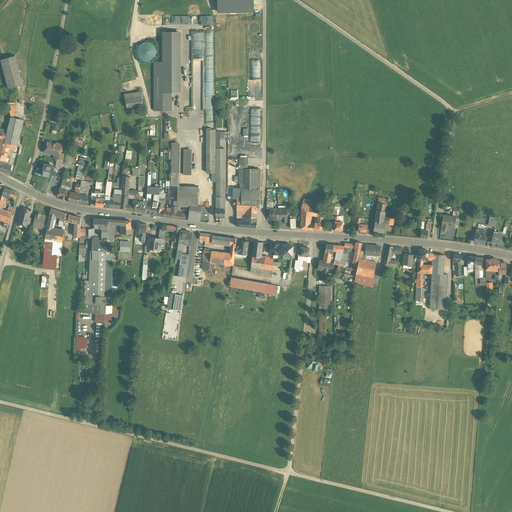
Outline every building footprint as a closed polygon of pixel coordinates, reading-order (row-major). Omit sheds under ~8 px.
[(219,0),(219,13),(253,13),(253,0),(219,0)] [(170,111),(170,92),(178,92),(178,32),(163,32),(163,63),(154,63),(154,111),(170,111)] [(147,42),(145,42),(143,43),(141,44),(138,46),(137,49),(137,52),(137,56),(139,59),(141,61),(144,62),(147,62),(150,62),(153,60),(155,58),(156,56),(157,52),(156,50),(156,48),(154,45),(152,44),(150,43),(147,42)] [(14,56),(0,60),(8,89),(22,85),(14,56)] [(249,60),(249,76),(259,76),(259,60),(249,60)] [(141,97),(125,99),(126,108),(143,105),(141,97)] [(238,111),(238,137),(246,137),(247,112),(238,111)] [(11,117),(7,130),(20,133),(23,120),(14,118),(11,117)] [(20,133),(7,130),(5,141),(4,143),(9,145),(16,146),(20,147),(23,134),(20,133)] [(215,132),(215,130),(206,130),(207,173),(216,173),(215,149),(215,140),(215,133),(215,132)] [(56,144),(48,142),(46,148),(47,149),(46,153),(55,155),(58,156),(59,153),(61,147),(56,146),(56,144)] [(224,149),(215,149),(216,173),(216,175),(216,197),(225,197),(224,149)] [(11,167),(10,171),(11,171),(14,172),(19,154),(15,153),(11,167)] [(1,155),(0,158),(0,170),(10,174),(11,171),(10,171),(11,167),(4,164),(6,156),(2,155),(1,155)] [(54,166),(44,164),(41,175),(51,178),(54,166)] [(85,165),(79,164),(75,179),(81,180),(85,165)] [(248,169),(239,169),(238,183),(240,183),(240,189),(242,189),(260,189),(260,169),(248,169)] [(139,178),(123,176),(121,185),(121,189),(122,189),(122,190),(121,195),(122,195),(127,196),(128,194),(135,195),(134,201),(133,205),(135,205),(137,202),(139,201),(139,194),(138,194),(139,178)] [(69,182),(62,180),(60,188),(69,191),(71,186),(69,182)] [(177,201),(170,201),(170,206),(171,206),(177,206),(190,207),(188,220),(200,222),(202,207),(198,207),(199,187),(195,187),(189,187),(184,187),(177,186),(177,194),(177,201)] [(85,187),(80,187),(80,188),(78,204),(86,205),(87,196),(86,196),(87,190),(84,190),(85,187)] [(15,192),(4,188),(0,201),(0,208),(3,210),(5,204),(5,202),(3,201),(5,196),(9,198),(13,200),(14,198),(13,197),(15,192)] [(69,191),(60,188),(59,192),(57,192),(57,195),(57,196),(57,197),(61,198),(61,199),(64,200),(64,199),(66,200),(66,199),(68,200),(70,193),(70,192),(69,191)] [(76,193),(75,195),(70,193),(68,200),(68,202),(78,204),(80,188),(76,188),(75,191),(76,192),(76,193)] [(260,189),(242,189),(241,199),(257,200),(256,208),(259,208),(260,189)] [(127,196),(122,195),(120,208),(130,210),(130,206),(132,205),(126,205),(127,196)] [(216,197),(215,197),(216,210),(225,210),(225,197),(216,197)] [(102,199),(96,198),(96,200),(95,206),(104,207),(105,200),(105,199),(102,199)] [(241,199),(237,199),(236,215),(246,215),(247,211),(256,212),(256,208),(257,200),(241,199)] [(147,202),(137,202),(135,205),(134,211),(146,214),(147,209),(147,202)] [(159,203),(158,203),(157,207),(156,215),(164,217),(165,211),(162,211),(163,204),(159,203)] [(386,204),(378,203),(377,210),(384,211),(386,212),(387,205),(386,204)] [(14,207),(5,204),(3,210),(12,213),(14,207)] [(303,204),(302,204),(301,214),(311,216),(312,216),(314,206),(303,204)] [(153,208),(150,208),(149,214),(156,215),(157,207),(153,206),(153,208)] [(177,206),(171,206),(170,218),(171,218),(183,219),(183,214),(177,213),(177,206)] [(316,206),(314,206),(312,216),(318,217),(318,219),(323,220),(323,217),(324,208),(316,206)] [(3,210),(0,208),(0,219),(5,221),(10,223),(12,213),(3,210)] [(61,212),(51,209),(48,220),(48,221),(53,222),(55,216),(60,218),(61,212)] [(270,209),(270,213),(270,220),(278,220),(278,209),(270,209)] [(285,209),(278,209),(278,220),(282,220),(282,222),(287,222),(286,215),(286,209),(285,209)] [(225,210),(216,210),(216,217),(220,217),(220,218),(225,218),(225,217),(225,210)] [(384,211),(377,210),(375,223),(382,224),(382,222),(383,222),(384,211)] [(22,211),(20,216),(19,222),(22,223),(23,225),(26,226),(28,218),(29,213),(22,211)] [(256,212),(247,211),(246,215),(245,221),(256,222),(256,212)] [(46,217),(40,216),(41,214),(36,213),(33,225),(36,226),(35,227),(37,228),(42,229),(44,225),(46,217)] [(311,216),(301,214),(300,229),(310,230),(311,225),(309,225),(311,216)] [(81,218),(69,215),(68,220),(68,222),(75,223),(80,225),(80,224),(81,218)] [(452,218),(448,217),(448,216),(443,215),(441,230),(446,230),(446,227),(454,228),(456,218),(452,218)] [(394,219),(386,217),(385,224),(393,226),(394,219)] [(106,220),(94,218),(94,219),(94,227),(94,228),(102,228),(102,229),(101,236),(105,236),(105,225),(106,220)] [(318,219),(317,224),(315,224),(314,226),(311,225),(310,230),(321,231),(323,220),(318,219)] [(130,221),(119,220),(118,225),(121,225),(121,228),(120,228),(120,230),(121,230),(121,234),(131,234),(130,221)] [(334,222),(334,230),(342,231),(343,223),(338,222),(334,222)] [(382,224),(375,223),(373,232),(383,233),(385,224),(382,224)] [(362,225),(359,224),(358,232),(366,233),(367,225),(362,225)] [(52,228),(47,227),(46,231),(45,239),(62,242),(64,230),(61,230),(52,228)] [(192,233),(180,231),(175,259),(180,260),(181,254),(183,244),(190,245),(192,233)] [(502,235),(497,234),(498,233),(493,232),(491,243),(495,244),(495,243),(500,244),(502,235)] [(227,238),(213,236),(213,235),(212,235),(211,243),(225,245),(225,243),(226,243),(227,238)] [(486,237),(475,235),(473,242),(485,244),(486,237)] [(158,239),(149,238),(148,245),(149,246),(149,248),(158,249),(160,248),(160,245),(161,244),(160,244),(161,240),(161,239),(158,239)] [(233,239),(227,238),(226,243),(231,243),(230,254),(224,253),(223,264),(233,266),(235,253),(236,246),(236,243),(233,243),(233,239)] [(62,242),(45,239),(45,241),(43,261),(43,268),(55,269),(57,256),(61,256),(62,242)] [(93,240),(92,240),(91,281),(97,282),(96,297),(96,304),(100,304),(100,301),(102,301),(102,297),(105,297),(106,264),(107,243),(107,241),(101,240),(98,240),(93,240)] [(240,241),(239,246),(238,254),(246,255),(248,242),(240,241)] [(262,242),(254,242),(252,256),(260,257),(262,242)] [(357,243),(354,243),(352,252),(355,253),(353,260),(358,261),(359,259),(359,258),(361,251),(362,243),(357,243)] [(280,245),(271,244),(270,251),(270,254),(279,255),(280,246),(280,245)] [(334,245),(327,244),(323,262),(329,263),(331,253),(332,254),(332,251),(334,245)] [(287,245),(283,245),(283,247),(282,255),(292,256),(293,246),(289,246),(289,245),(287,245)] [(309,248),(304,247),(301,246),(300,247),(299,255),(299,256),(303,256),(308,257),(309,248)] [(379,247),(366,246),(366,251),(365,255),(366,255),(371,255),(379,256),(379,247)] [(402,249),(392,248),(392,247),(387,246),(385,259),(384,266),(397,267),(398,261),(389,261),(391,253),(401,254),(402,249)] [(428,251),(419,250),(419,259),(423,259),(427,259),(427,254),(428,251)] [(211,252),(204,251),(203,261),(203,262),(210,262),(211,252)] [(224,253),(211,252),(210,262),(213,263),(223,264),(224,253)] [(189,255),(181,254),(180,260),(179,266),(180,266),(185,266),(187,267),(188,260),(189,255)] [(413,255),(408,255),(409,254),(405,254),(404,265),(407,265),(407,266),(411,266),(412,259),(413,255)] [(444,255),(433,254),(433,260),(432,266),(433,266),(432,273),(429,309),(445,310),(447,275),(443,274),(444,255)] [(461,255),(454,254),(452,261),(456,262),(460,262),(460,261),(462,262),(462,259),(461,258),(461,255)] [(274,259),(261,257),(260,257),(252,256),(251,267),(272,270),(273,266),(273,262),(274,259)] [(483,258),(475,257),(475,264),(479,265),(479,270),(482,270),(482,265),(483,258)] [(366,260),(359,258),(359,259),(358,261),(355,275),(373,278),(376,262),(371,261),(366,260)] [(423,259),(419,259),(417,279),(422,280),(421,278),(422,273),(432,273),(433,266),(432,266),(422,265),(423,259)] [(491,260),(485,259),(485,270),(499,271),(499,268),(499,262),(499,261),(496,260),(495,259),(492,259),(491,260)] [(210,262),(203,262),(202,270),(211,271),(213,263),(210,262)] [(329,263),(323,262),(322,263),(320,263),(318,269),(324,270),(323,271),(327,272),(327,271),(332,272),(333,264),(334,264),(329,263)] [(342,267),(338,266),(336,272),(344,274),(354,277),(355,271),(351,269),(342,267)] [(272,270),(251,267),(250,272),(251,272),(272,276),(273,270),(272,270)] [(336,272),(334,278),(342,280),(344,275),(344,274),(336,272)] [(373,278),(355,275),(354,281),(372,285),(373,278)] [(275,286),(231,278),(229,287),(274,295),(275,286)] [(91,281),(85,281),(84,291),(91,292),(91,296),(96,297),(97,282),(91,281)] [(331,286),(319,286),(319,336),(326,336),(326,311),(331,311),(331,286)] [(100,304),(96,304),(96,297),(91,296),(90,308),(91,308),(91,312),(95,313),(104,313),(105,306),(105,304),(100,304)] [(112,306),(105,306),(104,313),(104,322),(111,323),(112,315),(112,306)] [(104,313),(95,313),(95,322),(104,322),(104,313)] [(88,337),(79,337),(80,319),(77,319),(76,352),(81,352),(81,348),(88,348),(88,337)]
